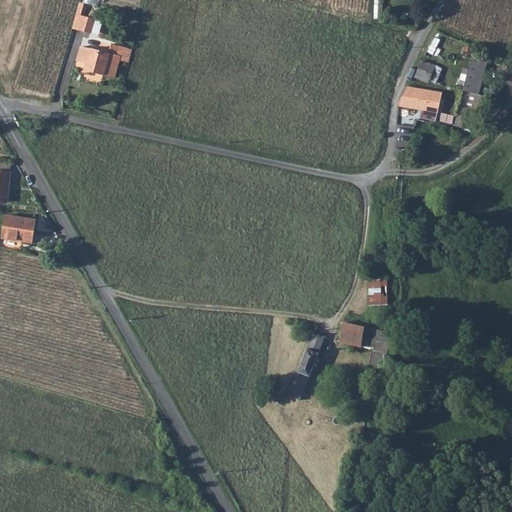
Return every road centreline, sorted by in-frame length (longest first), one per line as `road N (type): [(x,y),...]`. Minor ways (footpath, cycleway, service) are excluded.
road 1 (unclassified): [(0,105),(366,179),(390,158)]
road 2 (track): [(105,293),(333,324),(355,286),(367,229),(366,179)]
road 3 (unclassified): [(105,293),(229,511)]
road 4 (residential): [(0,108),(105,293)]
road 5 (track): [(282,511),(333,324)]
